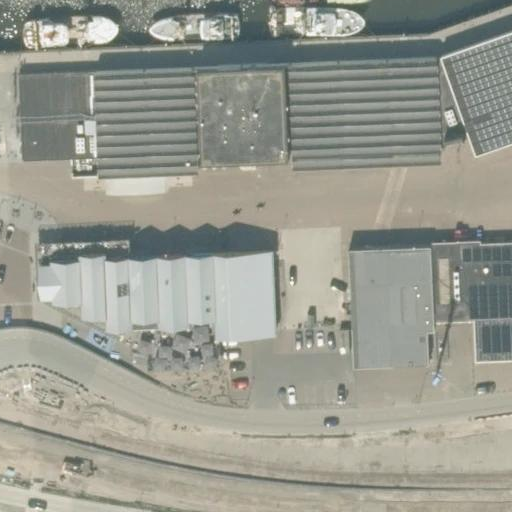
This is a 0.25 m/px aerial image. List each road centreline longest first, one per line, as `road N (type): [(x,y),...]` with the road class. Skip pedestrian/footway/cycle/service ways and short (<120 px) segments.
road 1 (unclassified): [(0,353),(39,350),(137,396),(259,422),(511,401)]
road 2 (unclassified): [(511,194),(93,208),(0,176)]
